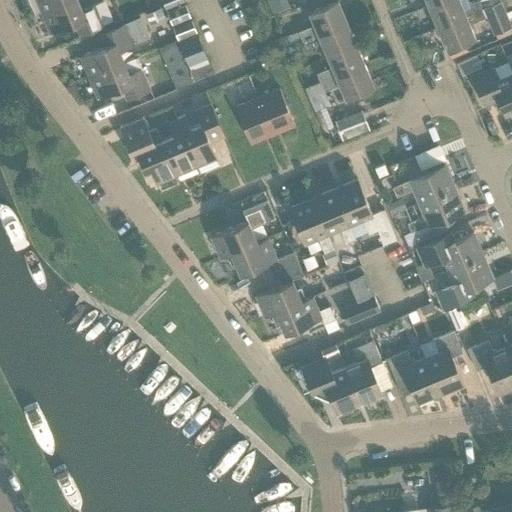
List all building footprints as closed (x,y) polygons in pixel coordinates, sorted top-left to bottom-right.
[(36,0),(42,12),(70,0),(36,0)] [(76,0),(70,0),(42,12),(50,33),(74,23),(79,34),(102,24),(94,4),(81,10),(76,0)] [(160,0),(164,10),(183,2),(182,0),(160,0)] [(314,25),(298,32),(302,40),(346,22),(337,0),(308,12),(314,25)] [(441,0),(428,6),(437,27),(481,8),(477,0),(475,0),(461,6),(458,0),(441,0)] [(511,32),(499,0),(482,8),(495,39),(511,32)] [(170,25),(189,17),(185,6),(166,13),(170,25)] [(163,17),(159,7),(145,13),(149,23),(163,17)] [(484,17),(481,8),(437,27),(446,48),(474,36),(469,24),(484,17)] [(80,56),(89,76),(123,62),(118,50),(131,45),(148,38),(140,18),(123,24),(99,34),(104,46),(80,56)] [(176,40),(195,33),(191,21),(172,29),(176,40)] [(302,40),(305,49),(321,43),(326,55),(355,43),(346,22),(302,40)] [(302,40),(298,32),(281,38),(285,47),(302,40)] [(178,45),(183,56),(201,48),(197,37),(178,45)] [(302,40),(285,47),(289,56),(305,49),(302,40)] [(316,74),(319,81),(319,82),(364,64),(355,43),(326,55),(332,67),(316,74)] [(201,48),(183,56),(187,67),(206,59),(201,48)] [(476,55),(456,63),(461,76),(481,67),(476,55)] [(191,82),(182,60),(168,66),(177,87),(191,82)] [(123,62),(89,76),(97,97),(121,87),(126,98),(150,88),(141,68),(128,74),(123,62)] [(193,82),(212,74),(208,64),(188,72),(193,82)] [(364,64),(319,82),(323,91),(339,85),(344,97),(373,85),(364,64)] [(505,119),(511,115),(511,74),(499,80),(494,68),(472,78),(483,103),(496,97),(505,119)] [(323,91),(319,82),(319,81),(304,87),(314,109),(329,103),(323,91)] [(256,97),(272,134),(294,125),(278,88),(256,97)] [(249,143),(272,134),(256,97),(234,107),(249,143)] [(216,157),(209,143),(225,136),(211,102),(194,109),(200,123),(189,128),(184,115),(176,118),(195,166),(216,157)] [(362,111),(335,122),(344,142),(370,131),(362,111)] [(148,130),(142,117),(121,126),(132,154),(134,158),(138,157),(144,171),(149,169),(155,183),(176,174),(161,140),(156,126),(148,130)] [(195,166),(176,118),(168,122),(173,135),(161,140),(176,174),(195,166)] [(383,164),(374,168),(378,177),(387,173),(383,164)] [(413,189),(419,202),(454,188),(444,165),(409,179),(404,169),(392,174),(396,185),(392,187),(396,196),(413,189)] [(357,179),(334,189),(349,224),(362,219),(368,234),(377,230),(383,244),(396,239),(383,209),(371,214),(357,179)] [(454,188),(419,202),(425,215),(407,223),(411,232),(420,228),(428,225),(443,219),(463,210),(454,188)] [(334,189),(312,198),(326,233),(340,228),(346,243),(355,239),(349,224),(334,189)] [(333,248),(326,233),(312,198),(289,208),(304,243),(317,237),(323,252),(333,248)] [(265,221),(274,217),(266,200),(242,210),(244,215),(259,208),(265,221)] [(219,258),(230,253),(256,242),(256,241),(250,227),(265,221),(259,208),(244,215),(247,220),(210,236),(219,258)] [(420,228),(404,235),(409,246),(448,230),(443,219),(428,225),(420,228)] [(442,257),(448,270),(482,255),(473,233),(454,240),(450,231),(416,245),(421,255),(424,264),(442,257)] [(271,261),(276,272),(298,263),(293,251),(276,258),(267,237),(256,241),(256,242),(230,253),(239,274),(271,261)] [(333,250),(322,254),(327,264),(337,260),(333,250)] [(492,278),(482,255),(448,270),(453,283),(436,291),(442,305),(444,307),(476,293),(473,286),(492,278)] [(298,263),(276,272),(280,284),(255,295),(264,317),(275,312),(275,311),(301,301),(300,300),(292,279),(303,275),(298,263)] [(319,268),(303,274),(309,290),(326,283),(319,268)] [(325,290),(329,303),(356,294),(352,282),(325,290)] [(311,295),(300,300),(301,301),(275,311),(275,312),(284,333),(320,318),(323,323),(334,319),(329,306),(318,310),(311,295)] [(379,310),(374,298),(345,310),(350,322),(379,310)] [(462,326),(454,307),(447,310),(455,329),(462,326)] [(373,337),(370,329),(358,334),(361,341),(373,337)] [(438,352),(425,358),(439,393),(462,383),(451,356),(462,352),(453,330),(432,339),(438,352)] [(344,368),(359,403),(382,393),(370,366),(381,362),(372,340),(351,349),(357,362),(344,368)] [(511,386),(511,363),(505,348),(492,353),(487,340),(466,348),(475,370),(486,366),(497,392),(511,386)] [(338,351),(335,343),(319,350),(322,357),(338,351)] [(439,393),(425,358),(412,363),(406,350),(385,358),(401,395),(411,390),(416,402),(439,393)] [(336,412),(359,403),(344,368),(331,373),(325,360),(305,368),(314,390),(325,386),(336,412)] [(442,466),(427,467),(428,477),(434,481),(444,480),(442,466)] [(511,511),(511,503),(510,504),(511,506),(481,509),(480,503),(464,505),(464,511),(511,511)]
